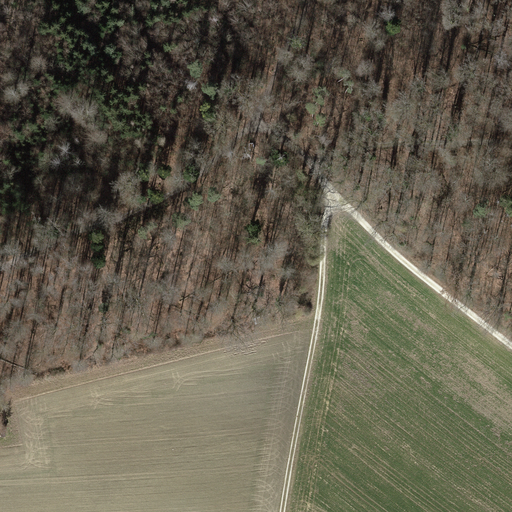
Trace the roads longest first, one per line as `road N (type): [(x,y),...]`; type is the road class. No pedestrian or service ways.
road 1 (track): [(338,198),(284,511)]
road 2 (track): [(0,289),(88,253),(254,115)]
road 3 (track): [(312,0),(254,115),(338,198)]
road 4 (track): [(511,344),(338,198)]
road 5 (track): [(511,142),(300,154)]
